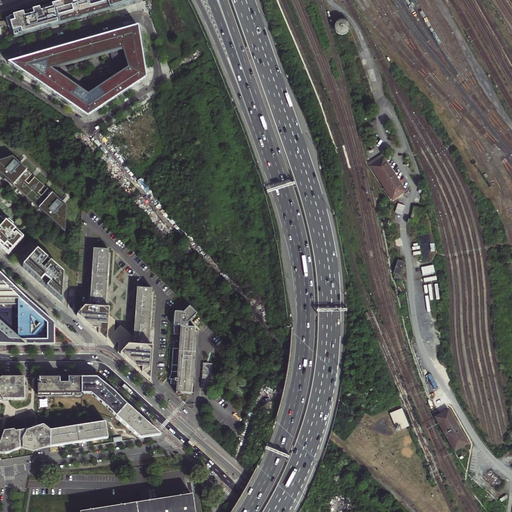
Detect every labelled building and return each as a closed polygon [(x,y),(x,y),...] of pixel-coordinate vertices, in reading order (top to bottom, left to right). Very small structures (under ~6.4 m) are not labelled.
[(14,32),(15,36),(109,9),(110,12),(146,2),(145,0),(69,0),(23,13),(11,17),(6,18),(7,21),(0,22),(0,27),(5,26),(9,28),(10,33),(14,32)] [(337,29),(337,30),(338,31),(339,32),(340,33),(341,33),(342,33),(343,33),(344,32),(345,32),(345,31),(346,30),(346,29),(346,28),(346,27),(346,26),(345,25),(344,24),(343,24),(342,23),(341,23),(340,24),(339,24),(338,25),(337,25),(337,26),(337,27),(337,29)] [(87,118),(118,98),(146,80),(138,27),(108,35),(7,63),(87,118)] [(12,157),(0,160),(0,175),(17,190),(18,188),(24,193),(22,194),(30,201),(32,199),(37,204),(36,206),(62,228),(63,227),(67,230),(72,208),(52,191),(46,198),(43,196),(49,189),(39,180),(33,187),(30,184),(36,177),(12,157)] [(405,191),(383,157),(370,166),(392,200),(402,194),(405,191)] [(414,207),(410,220),(408,219),(407,224),(412,226),(412,225),(414,226),(415,223),(417,224),(420,216),(423,217),(425,211),(418,208),(414,207)] [(0,243),(10,253),(26,237),(13,226),(6,218),(0,213),(0,243)] [(8,215),(6,218),(13,226),(16,223),(8,215)] [(90,309),(105,310),(107,282),(109,254),(108,254),(108,250),(94,249),(90,309)] [(66,274),(40,250),(24,266),(39,279),(64,302),(66,274)] [(401,276),(402,272),(401,271),(404,263),(403,263),(404,262),(398,260),(398,261),(397,261),(393,274),(395,274),(393,279),(401,281),(403,276),(401,276)] [(54,345),(54,334),(54,323),(36,306),(24,296),(19,292),(0,274),(0,345),(25,345),(54,345)] [(134,347),(149,349),(153,293),(152,293),(152,289),(138,288),(135,321),(134,336),(134,347)] [(180,328),(181,328),(181,327),(187,328),(187,323),(196,315),(189,307),(184,312),(176,312),(176,313),(174,313),(173,321),(174,335),(177,335),(178,335),(178,334),(178,327),(180,328)] [(108,310),(105,310),(90,309),(84,308),(78,316),(106,341),(108,310)] [(193,394),(192,394),(197,333),(195,332),(195,328),(187,328),(181,327),(181,328),(180,349),(173,349),(172,365),(179,366),(179,372),(172,372),(172,374),(171,374),(169,379),(171,379),(170,384),(174,385),(177,385),(177,393),(176,393),(175,393),(193,395),(193,394)] [(152,349),(149,349),(134,347),(128,347),(121,355),(149,381),(152,349)] [(212,364),(203,363),(201,389),(211,390),(212,364)] [(36,375),(36,381),(39,381),(39,383),(36,383),(36,395),(79,395),(79,390),(87,390),(104,404),(109,409),(140,439),(161,436),(152,427),(147,422),(110,388),(94,375),(88,375),(76,375),(53,375),(36,375)] [(0,446),(1,441),(0,440),(0,400),(24,400),(24,378),(13,379),(0,378),(0,446)] [(217,403),(235,420),(241,414),(222,397),(217,403)] [(409,426),(402,409),(390,414),(395,427),(399,425),(401,429),(409,426)] [(468,444),(448,409),(434,417),(454,452),(468,444)] [(20,449),(33,450),(44,448),(110,439),(108,422),(50,431),(43,429),(42,426),(36,427),(36,429),(15,433),(14,431),(4,432),(1,441),(0,446),(0,453),(1,454),(5,454),(9,453),(20,449)] [(195,511),(193,494),(158,499),(145,501),(80,511),(195,511)]
